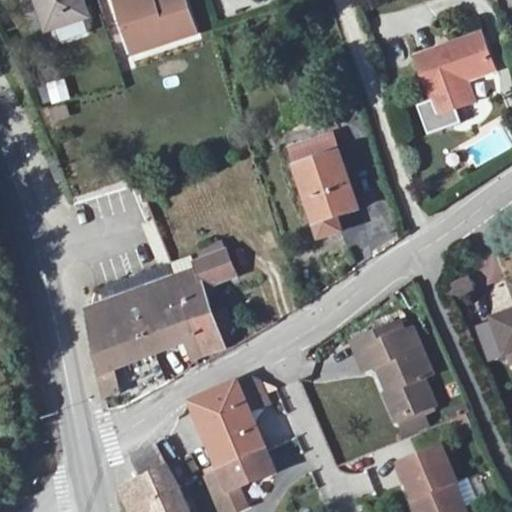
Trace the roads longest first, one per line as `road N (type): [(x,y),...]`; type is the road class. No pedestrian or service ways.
road 1 (residential): [(511,188),(304,332),(172,399),(89,467)]
road 2 (secondary): [(89,467),(46,272),(0,141)]
